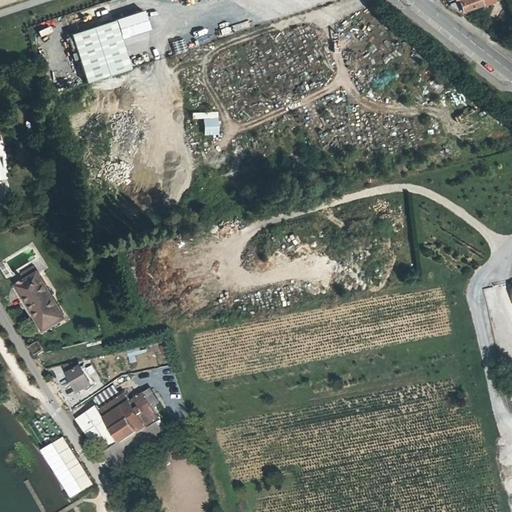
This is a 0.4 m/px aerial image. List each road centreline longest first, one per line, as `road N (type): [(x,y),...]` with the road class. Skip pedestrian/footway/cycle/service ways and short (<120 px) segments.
road 1 (residential): [(0,311),(123,511)]
road 2 (residential): [(411,0),(511,74)]
